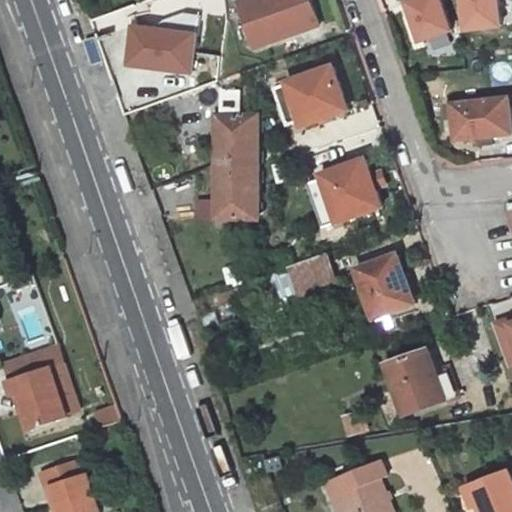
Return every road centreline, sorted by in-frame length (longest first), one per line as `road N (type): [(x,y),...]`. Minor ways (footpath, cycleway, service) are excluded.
road 1 (primary): [(27,0),(208,511)]
road 2 (unknown): [(457,175),(476,353),(458,372)]
road 3 (residential): [(428,168),(368,0)]
